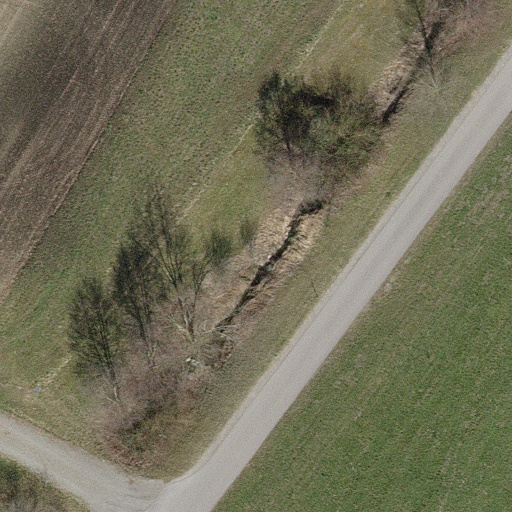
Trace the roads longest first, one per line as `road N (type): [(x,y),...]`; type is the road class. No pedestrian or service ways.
road 1 (track): [(178,511),(511,78)]
road 2 (track): [(158,511),(0,435)]
